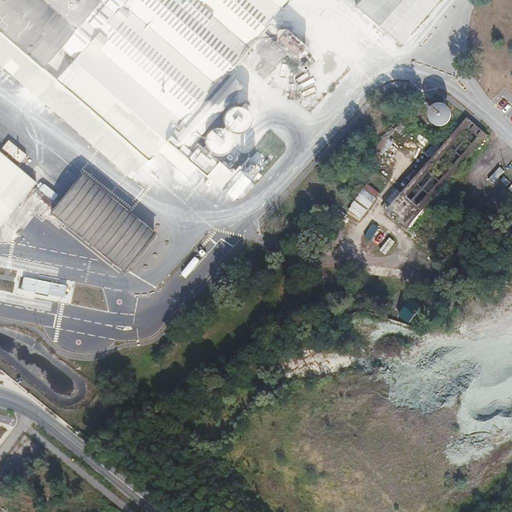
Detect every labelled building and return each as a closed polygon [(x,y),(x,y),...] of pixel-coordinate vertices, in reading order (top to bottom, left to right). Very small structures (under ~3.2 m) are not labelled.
[(0,0),(0,67),(127,174),(155,142),(186,170),(195,160),(202,167),(216,151),(214,149),(195,131),(238,81),(220,65),(230,54),(257,77),(283,48),(255,24),(275,0),(0,0)] [(366,0),(403,31),(428,0),(366,0)] [(457,107),(453,106),(449,106),(445,107),(442,110),(440,113),(439,117),(439,121),(441,125),(444,128),(447,130),(451,131),(456,130),(459,128),(462,125),(464,121),(464,117),(463,113),(460,110),(457,107)] [(241,109),(238,112),(236,117),(235,121),(236,126),(238,130),(242,133),(247,134),(252,134),(256,133),(259,130),(261,126),(262,122),(262,118),(261,114),(258,110),(254,108),(250,107),(246,107),(241,109)] [(0,130),(12,139),(17,132),(17,133),(23,125),(0,109),(0,130)] [(219,132),(216,135),(214,139),(213,144),(214,149),(216,151),(217,153),(220,156),(225,157),(230,157),(234,155),(237,153),(239,149),(241,145),(240,141),(239,137),(236,133),(232,131),(228,130),(224,130),(219,132)] [(434,159),(442,150),(434,143),(426,152),(434,159)] [(0,222),(36,178),(0,148),(0,222)] [(380,162),(379,149),(367,151),(368,163),(380,162)] [(151,226),(81,167),(50,203),(121,262),(151,226)] [(498,170),(490,180),(496,184),(503,174),(498,170)] [(389,212),(403,194),(395,188),(381,206),(389,212)] [(365,219),(376,196),(362,189),(350,212),(365,219)] [(372,242),(381,229),(375,224),(365,237),(372,242)] [(380,250),(387,255),(397,243),(390,238),(380,250)] [(66,284),(24,276),(21,290),(63,298),(66,284)] [(406,323),(420,308),(409,297),(395,312),(406,323)]
